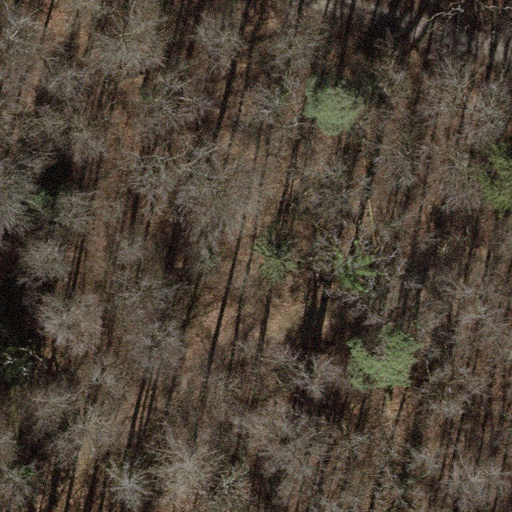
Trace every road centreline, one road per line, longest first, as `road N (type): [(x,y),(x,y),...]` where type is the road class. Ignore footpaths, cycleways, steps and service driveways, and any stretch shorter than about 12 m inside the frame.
road 1 (track): [(58,511),(213,388),(249,183),(211,79),(156,0)]
road 2 (track): [(213,388),(511,276)]
road 3 (track): [(295,0),(511,54)]
